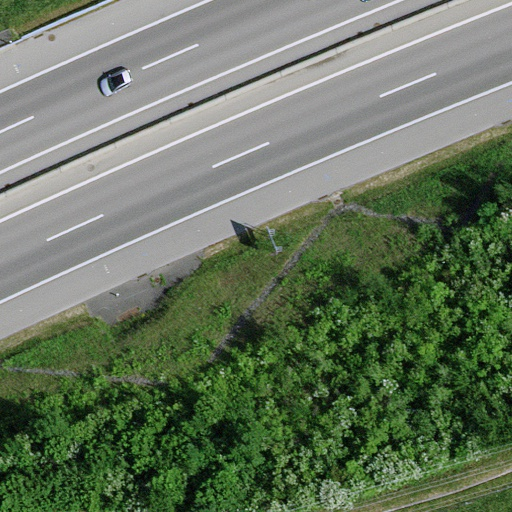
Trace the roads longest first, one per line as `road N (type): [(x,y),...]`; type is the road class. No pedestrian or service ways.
road 1 (motorway): [(0,261),(511,43)]
road 2 (motorway): [(304,0),(0,131)]
